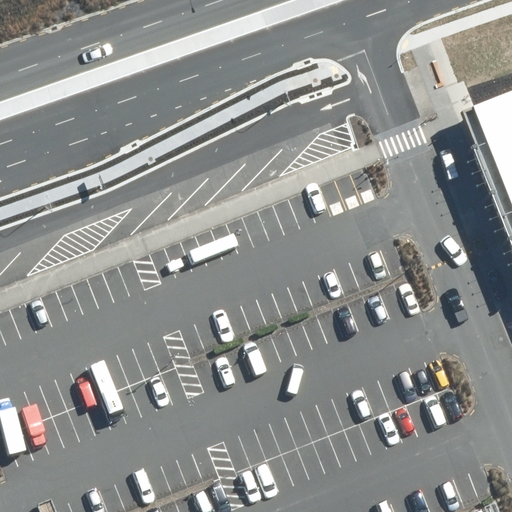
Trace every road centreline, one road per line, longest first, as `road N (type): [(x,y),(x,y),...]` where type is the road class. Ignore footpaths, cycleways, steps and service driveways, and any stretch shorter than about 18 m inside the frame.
road 1 (tertiary): [(428,0),(0,156)]
road 2 (tertiary): [(0,75),(211,0)]
